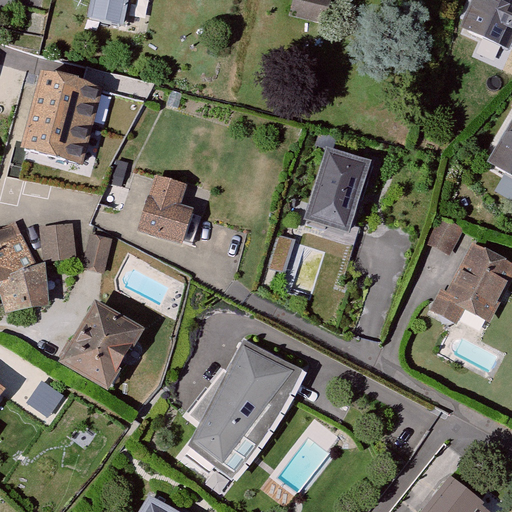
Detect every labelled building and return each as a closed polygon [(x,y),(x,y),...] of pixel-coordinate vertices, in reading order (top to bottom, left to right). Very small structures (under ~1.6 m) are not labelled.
[(152,0),(79,0),(73,29),(143,45),(152,0)] [(296,0),(291,26),(328,34),(335,0),(296,0)] [(511,71),(511,0),(466,0),(452,32),(481,46),(474,60),(510,76),(511,71)] [(102,88),(42,72),(22,150),(82,165),(102,88)] [(511,123),(484,174),(511,189),(511,123)] [(376,177),(315,152),(287,221),(348,246),(376,177)] [(187,185),(155,175),(137,231),(183,245),(195,208),(181,204),(187,185)] [(44,263),(77,260),(74,224),(41,227),(44,263)] [(0,292),(0,291),(0,272),(28,263),(17,232),(0,237),(0,292)] [(82,270),(105,275),(113,239),(90,234),(82,270)] [(511,290),(511,267),(472,249),(438,321),(487,344),(511,290)] [(43,274),(0,283),(0,291),(0,292),(6,320),(51,311),(43,274)] [(145,330),(94,306),(64,367),(115,392),(145,330)] [(294,382),(242,353),(183,456),(236,486),(294,382)] [(490,511),(448,477),(419,511),(490,511)]
